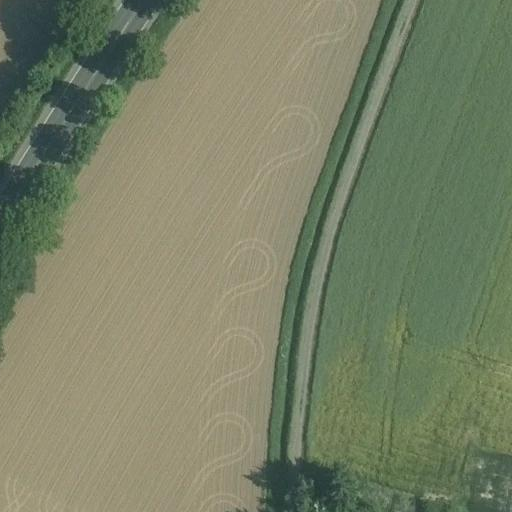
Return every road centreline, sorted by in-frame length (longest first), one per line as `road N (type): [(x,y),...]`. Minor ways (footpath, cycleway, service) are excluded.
road 1 (residential): [(291,511),(311,300),(412,0)]
road 2 (primary): [(0,226),(144,0)]
